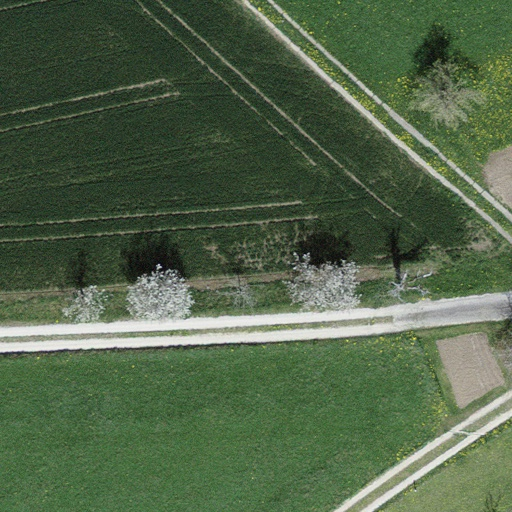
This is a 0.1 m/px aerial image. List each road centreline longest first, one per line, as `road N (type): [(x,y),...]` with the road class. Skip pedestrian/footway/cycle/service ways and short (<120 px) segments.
road 1 (track): [(0,359),(511,323)]
road 2 (track): [(511,242),(234,0)]
road 3 (track): [(378,511),(511,414)]
